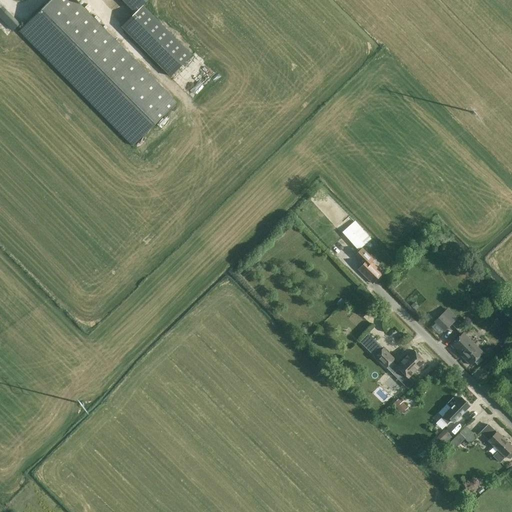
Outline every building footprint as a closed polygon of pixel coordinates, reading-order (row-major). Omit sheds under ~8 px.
[(74,0),(51,0),(19,32),(132,146),(176,103),(74,0)] [(122,0),(135,13),(147,0),(122,0)] [(116,26),(130,13),(121,3),(112,11),(110,9),(105,14),(116,26)] [(192,55),(143,5),(121,27),(170,77),(192,55)] [(0,8),(0,18),(12,31),(17,27),(0,8)] [(355,221),(342,233),(358,250),(363,245),(368,250),(375,244),(370,239),(355,221)] [(372,283),(374,282),(382,273),(372,262),(374,260),(362,248),(354,256),(362,265),(358,269),(372,283)] [(373,312),(379,306),(371,299),(365,305),(373,312)] [(444,332),(452,324),(458,319),(448,308),(442,314),(434,322),(444,332)] [(477,365),(482,360),(479,357),(483,353),(462,333),(450,345),(470,365),(474,362),(477,365)] [(383,348),(374,357),(386,369),(386,368),(393,374),(398,368),(408,378),(424,362),(413,350),(397,366),(393,362),(395,359),(383,348)] [(461,398),(457,402),(452,398),(446,404),(450,409),(445,414),(441,418),(447,425),(451,421),(453,423),(470,406),(461,398)] [(489,440),(499,450),(492,456),(499,463),(505,457),(507,458),(510,459),(511,456),(511,452),(511,451),(511,449),(511,447),(496,433),(488,425),(481,432),(489,440)] [(443,444),(451,437),(444,430),(431,444),(428,448),(432,451),(436,448),(442,442),(443,444)] [(459,433),(449,443),(454,449),(465,439),(459,433)]
